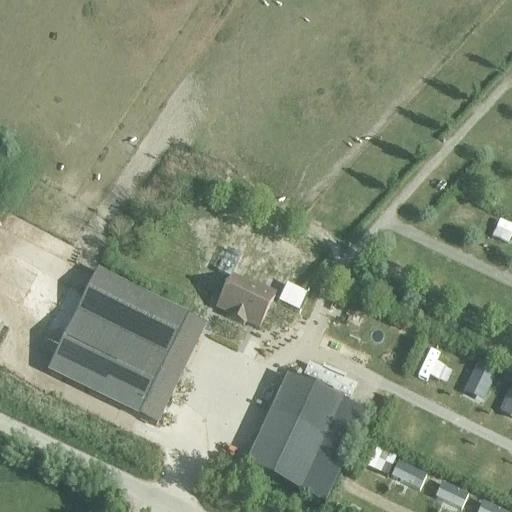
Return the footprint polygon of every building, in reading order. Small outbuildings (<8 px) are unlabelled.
[(96,268),(75,317),(47,374),(155,427),(178,380),(159,371),(189,314),(96,268)] [(228,283),(215,309),(229,316),(228,320),(242,327),(244,324),(258,330),(273,300),(259,293),(257,297),(228,283)] [(435,346),(427,365),(447,373),(455,355),(435,346)] [(307,366),(300,381),(346,403),(353,388),(307,366)] [(365,415),(287,379),(245,470),(323,507),(365,415)] [(383,454),(379,464),(401,473),(405,463),(383,454)]
